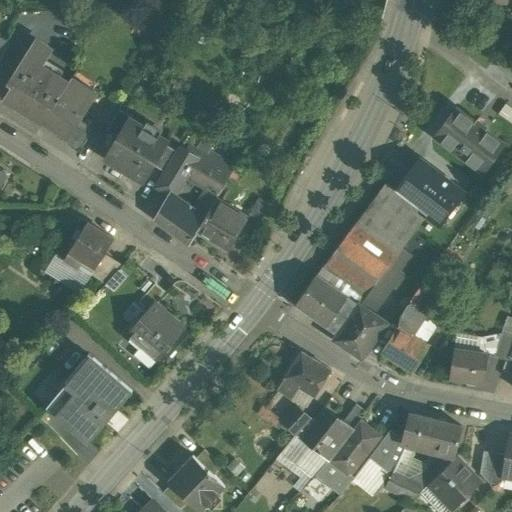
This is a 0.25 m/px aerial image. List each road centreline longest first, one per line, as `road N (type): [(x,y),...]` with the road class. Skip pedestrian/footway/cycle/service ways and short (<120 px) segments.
road 1 (tertiary): [(249,307),(335,185),(383,98),(413,0)]
road 2 (residential): [(0,139),(249,307)]
road 3 (residential): [(249,307),(428,405),(511,420)]
road 4 (tertiary): [(80,511),(249,307)]
